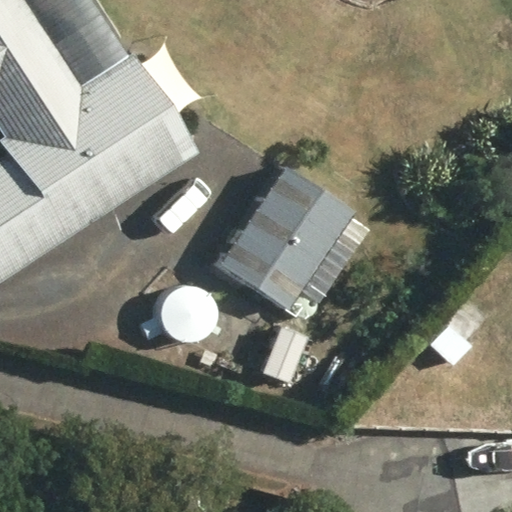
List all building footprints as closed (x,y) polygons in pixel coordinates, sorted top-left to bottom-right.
[(0,138),(0,143),(7,154),(0,158),(0,276),(193,151),(131,54),(128,56),(90,0),(0,0),(0,129),(4,136),(0,138)] [(317,301),(299,289),(349,213),(280,169),(218,264),(304,320),(317,301)] [(136,282),(107,261),(51,337),(79,358),(136,282)] [(462,303),(429,340),(453,362),(487,325),(462,303)] [(280,329),(264,373),(286,381),(302,337),(280,329)] [(418,350),(388,384),(411,404),(441,370),(418,350)]
